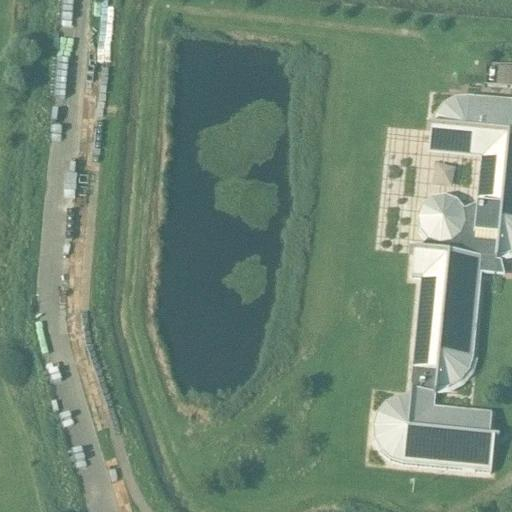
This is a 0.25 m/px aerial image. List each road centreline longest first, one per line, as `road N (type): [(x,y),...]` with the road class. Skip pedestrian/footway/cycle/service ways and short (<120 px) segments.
road 1 (track): [(146,511),(85,322),(108,0)]
road 2 (unclassified): [(105,511),(64,375),(51,286),(75,0)]
